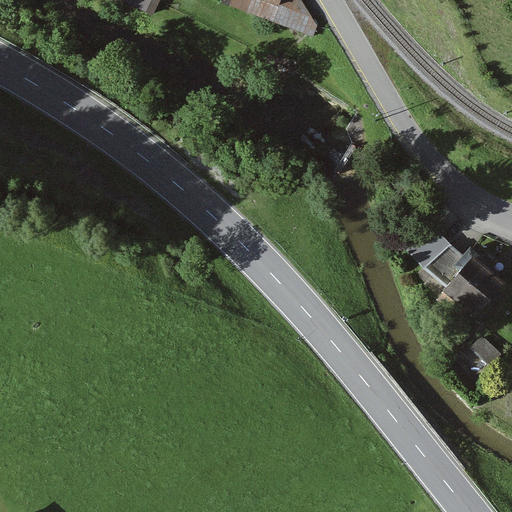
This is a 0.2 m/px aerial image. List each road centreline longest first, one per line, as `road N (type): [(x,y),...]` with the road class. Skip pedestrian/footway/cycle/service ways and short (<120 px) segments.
road 1 (secondary): [(468,511),(247,249),(98,124),(0,65)]
road 2 (residential): [(511,226),(440,184),(327,0)]
